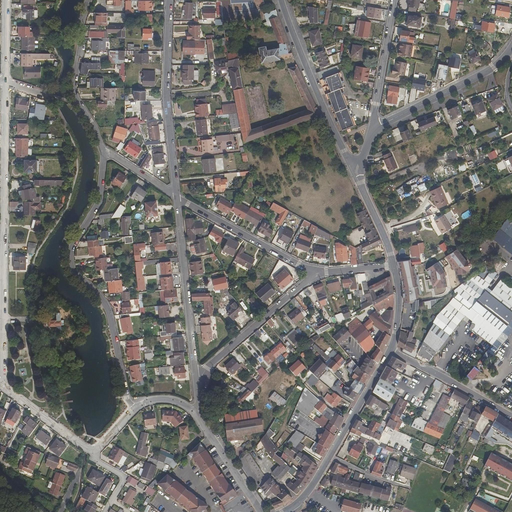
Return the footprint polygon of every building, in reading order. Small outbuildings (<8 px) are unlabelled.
[(223,22),(232,21),(230,0),(221,0),(222,2),(222,10),(223,21),(223,22)] [(258,10),(253,0),(230,0),(232,21),(249,20),(260,16),(259,10),(258,10)] [(273,4),(271,0),(253,0),(258,10),(259,10),(273,4)] [(323,0),(328,1),(327,10),(330,10),(332,1),(332,0),(323,0)] [(408,0),(408,7),(423,10),(424,5),(419,4),(419,0),(408,0)] [(130,10),(130,1),(125,1),(125,14),(129,14),(133,14),(133,10),(130,10)] [(139,1),(139,10),(152,10),(152,7),(152,4),(152,1),(139,1)] [(192,20),(193,3),(186,3),(185,6),(183,6),(183,10),(185,10),(184,19),(192,20)] [(308,10),(310,10),(310,16),(296,18),(298,22),(310,21),(310,23),(317,23),(317,8),(308,6),(308,10)] [(509,18),(510,8),(498,6),(496,15),(509,18)] [(366,17),(380,19),(382,9),(368,7),(366,17)] [(215,18),(215,9),(203,9),(203,18),(215,18)] [(23,10),(23,19),(34,19),(34,10),(23,10)] [(272,64),(273,61),(293,58),(276,10),(264,14),(267,22),(263,23),(270,30),(273,29),(280,48),(267,50),(266,46),(259,48),(262,63),(268,62),(269,65),(272,64)] [(108,14),(95,14),(95,26),(100,26),(107,26),(108,26),(108,14)] [(125,14),(116,14),(116,17),(122,17),(122,26),(125,26),(125,21),(125,14)] [(152,24),(152,15),(143,15),(143,21),(147,21),(147,24),(152,24)] [(419,27),(421,18),(408,15),(406,25),(419,27)] [(448,19),(447,25),(451,25),(450,31),(455,32),(456,26),(454,26),(455,20),(450,19),(448,19)] [(368,38),(371,23),(357,20),(355,35),(368,38)] [(495,24),(482,21),(480,31),(493,33),(495,24)] [(201,25),(191,25),(191,34),(189,34),(189,40),(201,40),(201,25)] [(107,26),(107,33),(117,33),(117,37),(125,37),(125,26),(122,26),(108,26),(107,26)] [(22,37),(33,37),(33,32),(30,32),(30,27),(19,27),(19,37),(22,37)] [(152,33),(152,29),(143,29),(143,39),(154,40),(154,33),(152,33)] [(310,32),(313,45),(322,44),(319,30),(310,32)] [(410,32),(402,30),(400,40),(408,42),(410,32)] [(33,37),(22,37),(22,49),(34,49),(34,37),(33,37)] [(107,38),(99,38),(99,41),(92,41),(92,51),(106,51),(106,42),(110,42),(110,39),(107,38)] [(183,54),(194,54),(195,42),(184,42),(183,54)] [(485,42),(481,46),(486,51),(491,47),(485,42)] [(413,46),(400,43),(399,48),(408,50),(407,56),(398,54),(398,55),(411,57),(413,46)] [(361,59),(363,47),(353,45),(351,57),(361,59)] [(325,50),(315,54),(316,55),(311,57),(313,63),(318,61),(328,57),(325,50)] [(109,51),(109,58),(109,63),(119,64),(119,60),(120,51),(109,51)] [(149,54),(143,54),(143,51),(141,51),(134,51),(125,51),(125,54),(135,54),(135,64),(149,64),(149,54)] [(468,56),(472,64),(480,59),(476,51),(468,56)] [(238,59),(237,52),(227,53),(228,61),(238,59)] [(50,54),(33,54),(22,53),(22,67),(25,67),(33,67),(33,59),(50,59),(50,54)] [(459,70),(460,63),(455,62),(455,58),(453,57),(454,53),(451,53),(449,68),(453,69),(459,70)] [(321,68),(331,64),(328,57),(318,61),(321,68)] [(238,59),(228,61),(228,62),(229,64),(229,69),(239,67),(240,67),(238,59)] [(229,64),(228,62),(220,64),(219,61),(214,62),(216,73),(217,72),(218,75),(222,74),(223,76),(227,71),(226,67),(229,64)] [(404,77),(407,63),(396,61),(395,68),(393,67),(392,74),(404,77)] [(80,74),(88,74),(89,70),(97,70),(97,65),(100,65),(100,63),(92,63),(82,63),(80,74)] [(437,64),(436,70),(437,70),(437,74),(436,79),(445,81),(448,66),(437,64)] [(194,65),(183,65),(183,70),(182,70),(182,80),(183,80),(183,84),(192,85),(192,80),(199,80),(199,70),(194,70),(194,65)] [(346,86),(338,65),(317,73),(340,133),(354,127),(357,126),(347,99),(346,95),(345,96),(342,88),(346,86)] [(352,80),(366,82),(368,68),(355,66),(352,80)] [(33,67),(25,67),(25,77),(41,77),(41,67),(33,67)] [(229,71),(233,90),(243,88),(239,67),(229,69),(229,71)] [(241,127),(242,134),(244,143),(321,116),(297,67),(288,69),(308,110),(251,130),(244,88),(243,88),(233,90),(236,105),(238,113),(241,127)] [(155,86),(155,71),(144,71),(143,86),(155,86)] [(104,79),(90,78),(90,83),(90,88),(101,88),(104,88),(104,79)] [(426,80),(413,78),(412,88),(418,89),(417,90),(424,91),(426,80)] [(397,98),(399,88),(389,86),(387,96),(388,96),(397,98)] [(116,88),(104,88),(104,101),(109,101),(115,101),(116,101),(116,88)] [(146,101),(146,91),(134,91),(134,93),(135,93),(135,101),(146,101)] [(502,105),(497,95),(488,99),(494,110),(497,108),(502,105)] [(16,109),(30,111),(31,100),(17,98),(16,109)] [(109,106),(115,106),(115,101),(109,101),(109,102),(99,102),(99,107),(102,107),(102,109),(105,109),(105,107),(109,107),(109,106)] [(485,111),(482,101),(472,105),(476,115),(485,111)] [(35,114),(30,113),(29,120),(44,120),(45,106),(36,104),(35,114)] [(196,118),(208,116),(207,104),(196,105),(197,112),(196,112),(196,118)] [(152,117),(151,105),(142,106),(143,119),(145,119),(145,118),(152,117)] [(236,105),(222,106),(223,115),(229,114),(238,113),(236,105)] [(462,117),(457,106),(447,110),(451,119),(458,117),(459,119),(462,117)] [(229,114),(229,117),(232,129),(241,127),(238,113),(229,114)] [(424,121),(417,124),(420,131),(436,126),(433,118),(426,121),(426,122),(425,122),(424,121)] [(208,134),(206,120),(196,121),(197,135),(208,134)] [(157,122),(148,123),(150,141),(161,139),(159,125),(158,126),(157,122)] [(27,134),(28,124),(17,124),(17,134),(27,134)] [(138,124),(133,124),(129,130),(132,132),(138,124)] [(127,129),(117,126),(113,140),(119,142),(121,138),(124,140),(127,129)] [(407,130),(400,133),(404,142),(411,138),(407,130)] [(29,138),(17,138),(17,143),(15,143),(15,148),(28,148),(29,138)] [(214,152),(212,139),(201,140),(203,153),(214,152)] [(137,158),(142,149),(130,141),(125,150),(137,158)] [(28,148),(15,148),(15,152),(17,152),(16,157),(28,157),(28,148)] [(153,149),(154,165),(155,165),(164,164),(165,164),(163,148),(153,149)] [(495,151),(488,154),(490,160),(498,157),(495,151)] [(389,153),(382,156),(384,160),(383,160),(388,172),(396,168),(391,156),(390,157),(389,153)] [(148,162),(149,162),(152,157),(147,155),(139,167),(143,170),(148,162)] [(216,172),(215,159),(203,160),(204,173),(216,172)] [(36,173),(36,160),(25,160),(24,173),(36,173)] [(458,172),(465,171),(464,163),(456,164),(458,172)] [(118,173),(112,183),(120,188),(126,178),(118,173)] [(227,180),(237,179),(237,173),(224,174),(224,178),(210,180),(210,185),(215,185),(216,192),(228,190),(227,180)] [(411,181),(395,190),(399,198),(423,185),(420,179),(412,183),(411,181)] [(24,200),(26,200),(36,198),(36,193),(33,194),(31,184),(23,186),(24,190),(22,190),(24,200)] [(448,203),(440,186),(429,191),(437,208),(448,203)] [(138,187),(132,196),(141,202),(147,193),(138,187)] [(221,197),(216,206),(220,208),(229,214),(231,210),(234,205),(221,197)] [(158,216),(156,201),(146,202),(147,209),(146,209),(146,217),(158,216)] [(24,214),(35,215),(35,210),(41,210),(41,203),(37,203),(26,202),(24,202),(24,214)] [(231,210),(235,213),(238,214),(237,215),(244,219),(249,209),(236,202),(234,205),(231,210)] [(273,203),(270,208),(277,212),(280,214),(275,223),(281,226),(289,212),(273,203)] [(120,217),(126,209),(126,208),(125,208),(120,204),(114,213),(111,218),(118,218),(120,217)] [(365,225),(367,229),(373,226),(364,206),(358,209),(359,212),(357,213),(363,226),(365,225)] [(424,212),(429,217),(435,210),(431,206),(424,212)] [(244,219),(255,225),(254,226),(257,228),(265,215),(251,207),(249,209),(244,219)] [(265,215),(257,228),(259,229),(266,215),(265,215)] [(451,228),(444,215),(434,221),(437,226),(442,234),(451,228)] [(120,217),(118,218),(118,219),(121,219),(123,235),(128,234),(128,232),(130,232),(130,230),(132,229),(131,217),(130,216),(120,217)] [(511,245),(511,216),(507,218),(492,238),(506,250),(511,245)] [(192,224),(191,218),(185,219),(188,241),(193,240),(196,240),(195,234),(203,233),(202,223),(194,224),(192,224)] [(33,220),(31,228),(33,228),(33,231),(38,232),(40,221),(33,220)] [(301,226),(306,228),(307,226),(311,228),(309,232),(315,234),(316,232),(318,227),(304,220),(301,226)] [(416,225),(403,228),(404,234),(418,230),(416,225)] [(318,227),(316,232),(330,238),(331,234),(318,227)] [(294,233),(285,228),(279,239),(288,244),(294,233)] [(366,233),(370,241),(379,236),(375,229),(369,232),(366,233)] [(163,232),(151,233),(152,245),(164,244),(163,232)] [(361,245),(364,252),(382,243),(379,236),(370,241),(361,245)] [(204,242),(203,238),(196,240),(193,240),(194,244),(194,245),(196,253),(196,254),(204,252),(202,242),(204,242)] [(308,252),(312,243),(299,238),(296,248),(308,252)] [(228,240),(222,250),(233,256),(239,244),(233,241),(233,242),(228,240)] [(409,246),(411,257),(415,256),(416,258),(420,258),(420,252),(425,252),(424,242),(418,243),(418,245),(409,246)] [(34,254),(35,243),(28,243),(27,253),(34,254)] [(139,250),(145,249),(145,246),(145,243),(133,244),(134,254),(135,262),(141,262),(140,255),(139,252),(139,250)] [(90,255),(94,255),(94,259),(95,259),(103,258),(102,246),(100,246),(90,247),(90,255)] [(325,259),(327,248),(316,246),(314,257),(318,257),(321,258),(325,259)] [(345,248),(345,246),(336,247),(337,260),(348,259),(347,248),(345,248)] [(249,269),(254,259),(243,253),(245,249),(241,247),(233,261),(249,269)] [(457,249),(446,256),(452,265),(450,267),(452,270),(455,269),(456,274),(466,273),(466,271),(469,270),(468,260),(465,261),(457,249)] [(220,263),(215,255),(211,256),(217,265),(220,263)] [(103,258),(95,259),(96,266),(94,266),(94,271),(101,270),(108,270),(106,257),(103,258)] [(498,273),(506,262),(498,257),(490,267),(492,269),(498,273)] [(25,270),(25,258),(13,258),(13,270),(25,270)] [(418,310),(418,301),(418,295),(420,295),(414,265),(411,266),(410,260),(399,261),(401,267),(399,267),(401,277),(403,288),(403,302),(412,303),(412,309),(418,310)] [(203,273),(201,261),(190,262),(191,275),(203,273)] [(142,278),(142,269),(144,268),(143,262),(141,262),(135,262),(135,267),(137,278),(142,278)] [(169,262),(160,263),(161,275),(172,274),(171,269),(170,269),(169,262)] [(436,263),(426,270),(431,276),(433,285),(436,285),(437,288),(447,286),(444,275),(446,275),(446,271),(443,271),(436,263)] [(437,351),(438,352),(451,336),(449,335),(465,315),(488,285),(496,275),(491,270),(485,266),(482,269),(461,285),(454,291),(458,295),(437,316),(423,341),(437,351)] [(108,270),(101,270),(102,282),(108,281),(119,280),(118,269),(108,270)] [(273,280),(282,289),(288,284),(291,281),(293,278),(287,271),(281,276),(279,274),(273,280)] [(172,276),(160,278),(162,290),(165,290),(174,289),(173,284),(172,276)] [(373,305),(393,294),(390,276),(368,288),(373,305)] [(142,290),(141,281),(145,281),(145,277),(142,278),(137,278),(138,291),(142,290)] [(223,292),(228,292),(225,277),(213,280),(216,290),(219,290),(219,293),(223,292)] [(349,278),(349,280),(341,280),(343,288),(350,287),(350,290),(356,289),(355,284),(355,278),(349,278)] [(494,288),(489,294),(491,296),(472,321),(468,326),(492,344),(511,318),(511,286),(501,279),(494,288)] [(119,280),(108,281),(109,294),(114,293),(118,293),(123,292),(121,280),(119,280)] [(339,282),(327,285),(329,293),(341,290),(339,282)] [(328,299),(322,283),(313,287),(315,293),(318,292),(319,295),(317,296),(319,302),(328,299)] [(367,283),(362,284),(365,298),(366,298),(367,301),(360,304),(361,312),(373,305),(368,288),(367,283)] [(268,284),(256,294),(263,302),(268,298),(267,297),(274,291),(268,284)] [(472,321),(491,296),(489,294),(494,288),(488,285),(465,315),(472,321)] [(166,303),(177,302),(176,289),(175,289),(174,289),(165,290),(166,303)] [(307,297),(311,295),(306,289),(303,291),(305,294),(307,297)] [(122,301),(130,301),(129,292),(122,293),(122,301)] [(223,292),(233,303),(230,305),(232,308),(226,313),(233,321),(239,316),(237,313),(235,312),(241,307),(228,292),(223,292)] [(212,314),(209,293),(192,294),(192,301),(203,300),(205,300),(206,310),(204,310),(202,310),(203,314),(212,314)] [(384,311),(393,311),(394,302),(393,294),(373,305),(375,310),(376,311),(384,309),(384,311)] [(258,311),(262,308),(253,296),(249,300),(254,306),(252,307),(254,309),(255,308),(258,311)] [(242,298),(240,300),(246,306),(248,304),(242,298)] [(301,306),(294,298),(290,301),(297,309),(300,307),(301,306)] [(131,312),(130,303),(122,304),(122,313),(131,312)] [(159,317),(168,316),(167,304),(158,305),(159,317)] [(379,358),(382,353),(385,345),(386,346),(391,337),(388,335),(391,327),(391,326),(384,323),(376,311),(368,318),(365,315),(375,310),(373,305),(361,312),(359,313),(362,316),(363,316),(365,319),(360,323),(356,318),(347,325),(353,333),(350,335),(351,336),(366,354),(372,349),(375,352),(369,358),(376,362),(378,364),(380,359),(379,358)] [(340,323),(350,318),(348,307),(341,310),(342,313),(335,316),(338,324),(340,323)] [(287,317),(294,325),(304,317),(302,315),(297,309),(287,317)] [(384,309),(376,311),(384,323),(391,326),(393,311),(384,311),(384,309)] [(56,320),(48,320),(46,320),(46,327),(56,326),(56,329),(61,329),(61,326),(61,321),(61,316),(60,314),(59,313),(58,313),(57,313),(56,314),(56,315),(56,320)] [(130,334),(133,333),(129,314),(120,315),(124,333),(126,332),(129,332),(130,334)] [(210,325),(211,325),(210,317),(200,318),(201,325),(201,331),(202,331),(203,335),(202,335),(202,341),(204,341),(208,343),(211,340),(212,340),(211,330),(210,330),(210,325)] [(266,323),(271,328),(274,325),(269,320),(266,323)] [(326,331),(331,328),(325,321),(321,323),(320,322),(316,323),(316,326),(312,328),(318,335),(326,331)] [(176,335),(175,322),(165,323),(166,333),(160,334),(160,336),(171,335),(176,335)] [(332,338),(339,346),(351,336),(350,335),(344,327),(332,338)] [(304,335),(298,328),(295,331),(301,338),(304,335)] [(295,331),(294,329),(286,336),(296,348),(304,341),(301,338),(295,331)] [(398,344),(404,348),(406,342),(409,343),(410,340),(412,340),(414,333),(412,332),(407,331),(407,333),(400,331),(398,344)] [(174,351),(184,350),(183,337),(173,338),(174,351)] [(128,356),(140,355),(138,340),(127,341),(128,348),(127,348),(128,356)] [(423,341),(417,355),(430,360),(437,351),(423,341)] [(286,349),(281,343),(271,352),(276,358),(286,349)] [(409,356),(414,358),(419,350),(414,347),(409,356)] [(323,357),(327,361),(329,359),(327,356),(321,350),(318,353),(323,357)] [(337,355),(333,351),(327,356),(329,359),(332,361),(339,368),(345,362),(338,355),(337,355)] [(174,358),(170,358),(171,366),(175,366),(181,365),(181,364),(185,364),(184,352),(174,353),(174,358)] [(270,353),(263,359),(268,366),(276,359),(270,353)] [(367,355),(359,369),(368,375),(376,362),(369,358),(367,355)] [(387,367),(395,372),(397,369),(399,370),(400,368),(402,369),(403,367),(404,368),(406,364),(392,357),(387,367)] [(232,375),(240,367),(233,359),(224,367),(232,375)] [(278,360),(273,364),(277,369),(281,364),(278,360)] [(298,360),(288,369),(295,377),(305,368),(298,360)] [(319,360),(308,371),(312,374),(316,378),(327,367),(326,367),(322,363),(319,360)] [(346,365),(346,366),(345,368),(351,373),(351,374),(353,372),(354,373),(352,378),(354,379),(363,384),(366,380),(368,375),(359,369),(352,360),(349,362),(346,365)] [(327,367),(339,379),(342,376),(337,371),(339,368),(332,361),(326,367),(327,367)] [(133,382),(143,380),(139,364),(129,366),(133,382)] [(159,375),(170,374),(169,367),(158,368),(159,375)] [(185,367),(184,367),(175,367),(174,367),(174,372),(174,376),(177,376),(177,379),(186,378),(185,367)] [(260,383),(268,375),(264,371),(261,367),(256,372),(260,375),(258,377),(259,378),(256,382),(259,386),(261,385),(260,383)] [(380,379),(390,385),(397,373),(395,372),(387,367),(380,379)] [(474,367),(466,376),(471,380),(479,371),(474,367)] [(403,388),(411,392),(417,381),(411,379),(409,378),(403,388)] [(349,388),(358,393),(363,384),(354,379),(349,388)] [(435,379),(431,385),(437,389),(441,382),(435,379)] [(379,380),(373,392),(389,402),(390,401),(393,394),(396,389),(379,380)] [(259,386),(254,381),(250,385),(249,385),(245,388),(247,389),(252,393),(255,390),(259,386)] [(259,386),(255,390),(259,395),(266,388),(261,384),(261,385),(259,386)] [(245,388),(243,387),(239,391),(242,393),(235,400),(240,405),(243,402),(248,397),(251,394),(247,389),(245,388)] [(347,387),(343,395),(354,401),(358,393),(349,388),(347,387)] [(305,388),(295,408),(307,417),(314,409),(321,415),(319,418),(315,415),(315,416),(313,416),(311,419),(324,429),(328,422),(337,428),(338,429),(344,419),(342,418),(338,415),(326,407),(305,388)] [(251,394),(248,397),(251,400),(256,396),(257,397),(259,395),(255,390),(252,393),(251,394)] [(460,404),(459,405),(464,408),(468,401),(469,397),(455,390),(450,398),(460,404)] [(275,392),(269,399),(279,407),(284,400),(275,392)] [(342,399),(334,393),(331,396),(326,393),(323,398),(328,401),(327,402),(335,407),(342,399)] [(509,393),(502,401),(504,403),(511,395),(509,393)] [(443,413),(450,398),(443,394),(429,423),(416,417),(416,418),(411,427),(440,439),(442,435),(444,430),(436,426),(443,413)] [(370,395),(365,404),(373,409),(376,405),(379,407),(377,411),(383,414),(388,405),(370,395)] [(248,397),(243,402),(248,406),(252,402),(251,400),(248,397)] [(407,403),(400,398),(397,404),(391,415),(399,420),(401,416),(407,403)] [(463,421),(457,434),(460,436),(469,419),(470,416),(468,415),(473,405),(471,404),(472,403),(468,401),(464,408),(459,419),(463,421)] [(0,421),(2,422),(10,404),(6,402),(3,410),(0,408),(0,421)] [(472,412),(481,416),(484,410),(481,408),(481,407),(476,404),(472,412)] [(493,422),(498,414),(486,407),(484,410),(481,416),(493,422)] [(16,424),(21,414),(13,409),(7,419),(16,424)] [(162,424),(170,423),(175,428),(183,421),(180,418),(181,418),(173,409),(161,413),(162,424)] [(282,420),(285,422),(288,423),(292,415),(282,409),(276,416),(282,420)] [(359,415),(366,418),(368,412),(363,409),(359,415)] [(258,419),(256,410),(224,415),(226,425),(258,419)] [(474,422),(471,427),(474,429),(475,428),(481,416),(472,412),(470,416),(469,419),(474,422)] [(143,415),(144,426),(155,425),(154,413),(150,413),(150,415),(143,415)] [(444,430),(450,416),(443,413),(436,426),(444,430)] [(485,438),(489,440),(495,444),(507,444),(511,448),(511,421),(498,414),(493,422),(491,426),(484,438),(485,438)] [(395,428),(398,429),(401,424),(403,423),(403,422),(399,420),(391,415),(389,419),(397,423),(395,428)] [(269,440),(276,429),(276,430),(282,420),(276,416),(270,426),(265,434),(259,442),(265,450),(272,459),(279,465),(282,461),(280,459),(283,454),(284,452),(283,452),(279,448),(278,450),(269,440)] [(38,425),(27,417),(23,422),(24,422),(26,424),(27,425),(22,432),(29,437),(38,425)] [(258,419),(226,425),(228,442),(230,442),(230,445),(235,445),(235,441),(242,440),(242,435),(263,432),(261,419),(258,419)] [(387,423),(384,430),(387,432),(389,428),(394,430),(395,428),(397,423),(389,419),(387,423)] [(352,428),(362,432),(373,438),(374,437),(380,440),(382,436),(381,436),(368,429),(361,426),(363,423),(357,420),(352,428)] [(372,421),(368,429),(381,436),(384,430),(387,423),(385,422),(382,420),(380,424),(372,421)] [(288,425),(289,424),(288,423),(285,422),(284,425),(287,427),(286,429),(293,434),(296,430),(288,425)] [(333,436),(334,433),(336,430),(337,428),(328,422),(324,429),(327,431),(333,436)] [(488,426),(487,426),(481,436),(484,438),(491,426),(489,425),(488,426)] [(189,439),(187,426),(179,428),(181,441),(189,439)] [(352,428),(350,432),(360,437),(362,432),(352,428)] [(293,434),(287,442),(294,448),(292,448),(294,449),(305,436),(296,430),(293,434)] [(401,452),(403,447),(408,436),(394,430),(387,446),(393,449),(401,452)] [(36,438),(46,445),(51,439),(41,431),(36,438)] [(327,431),(319,445),(327,450),(335,437),(333,436),(327,431)] [(470,437),(477,441),(480,435),(473,431),(472,432),(470,437)] [(148,447),(145,446),(148,434),(141,432),(136,454),(145,457),(148,447)] [(301,453),(303,450),(305,447),(302,445),(308,438),(305,436),(294,449),(301,453)] [(57,440),(50,449),(59,457),(66,447),(57,440)] [(265,450),(259,442),(254,449),(259,455),(265,450)] [(315,442),(310,449),(313,450),(312,452),(315,454),(315,453),(322,458),(327,450),(319,445),(315,442)] [(367,451),(373,455),(378,446),(371,442),(367,451)] [(354,444),(349,454),(357,458),(364,445),(359,443),(357,445),(354,444)] [(420,451),(432,456),(436,448),(424,443),(423,445),(420,451)] [(197,445),(190,452),(192,456),(200,449),(197,445)] [(41,452),(28,447),(23,458),(27,460),(25,463),(22,462),(19,469),(22,471),(22,470),(31,474),(35,463),(36,463),(41,452)] [(109,459),(118,464),(124,452),(115,447),(109,459)] [(236,495),(232,490),(231,491),(230,488),(231,487),(229,485),(228,485),(218,470),(214,465),(214,464),(213,465),(211,462),(213,462),(205,450),(205,451),(202,447),(200,449),(219,481),(227,494),(229,499),(236,495)] [(408,455),(410,450),(403,447),(401,452),(403,453),(408,455)] [(291,450),(290,452),(288,449),(285,448),(283,452),(284,452),(285,453),(294,460),(297,454),(291,450)] [(294,460),(298,463),(303,455),(301,453),(294,449),(292,448),(291,450),(297,454),(294,460)] [(206,475),(212,485),(219,481),(200,449),(192,456),(203,472),(206,475)] [(160,450),(159,454),(173,459),(174,456),(160,450)] [(249,453),(243,457),(260,483),(258,485),(260,488),(261,487),(269,478),(267,476),(264,477),(259,468),(249,453)] [(449,453),(442,466),(440,469),(450,473),(458,458),(451,454),(449,453)] [(484,467),(511,482),(511,464),(491,453),(484,467)] [(178,464),(173,459),(159,454),(158,457),(157,460),(164,463),(169,465),(172,469),(178,464)] [(46,464),(56,468),(60,459),(49,455),(46,464)] [(298,463),(302,466),(307,458),(303,455),(298,463)] [(157,460),(153,459),(149,457),(147,463),(156,466),(157,460)] [(317,467),(307,458),(302,466),(303,467),(300,472),(310,478),(317,467)] [(156,466),(162,469),(164,463),(157,460),(156,466)] [(390,460),(386,472),(394,475),(398,463),(390,460)] [(442,466),(427,460),(426,463),(440,469),(442,466)] [(282,461),(279,465),(272,473),(280,480),(287,473),(290,469),(282,461)] [(371,474),(381,477),(383,472),(380,471),(383,464),(377,461),(371,474)] [(331,472),(337,475),(338,473),(345,476),(346,475),(349,469),(335,462),(331,472)] [(147,463),(146,463),(141,476),(151,480),(156,466),(147,463)] [(417,469),(403,465),(403,467),(401,471),(400,476),(413,480),(417,469)] [(293,466),(290,469),(287,473),(291,476),(294,472),(297,475),(294,479),(296,481),(304,488),(310,478),(300,472),(293,466)] [(469,469),(467,472),(474,476),(476,473),(475,472),(477,470),(473,468),(472,471),(469,469)] [(93,470),(87,479),(99,486),(104,477),(93,470)] [(57,497),(65,476),(56,472),(52,483),(50,482),(47,488),(50,489),(48,493),(57,497)] [(171,481),(172,480),(167,475),(166,476),(185,494),(187,492),(185,491),(185,490),(175,481),(174,482),(171,481)] [(327,486),(331,479),(326,475),(320,485),(326,488),(327,486)] [(344,479),(342,488),(346,490),(349,480),(349,478),(350,476),(346,475),(345,476),(344,479)] [(135,487),(138,481),(129,476),(126,482),(135,487)] [(184,509),(187,511),(188,511),(197,504),(193,499),(194,498),(187,492),(185,494),(166,476),(165,476),(157,484),(165,491),(164,491),(167,495),(168,494),(185,508),(184,509)] [(342,488),(344,479),(337,477),(336,481),(333,480),(332,480),(330,485),(342,488)] [(269,478),(261,487),(267,497),(272,492),(281,501),(278,502),(276,499),(272,501),(273,504),(271,504),(275,509),(285,505),(289,502),(292,499),(269,478)] [(106,498),(115,483),(108,479),(99,493),(106,498)] [(219,494),(219,495),(221,498),(224,503),(229,499),(227,494),(219,481),(212,485),(219,494)] [(294,483),(293,484),(300,491),(304,488),(296,481),(294,483)] [(296,495),(300,491),(293,484),(292,483),(290,482),(286,486),(296,495)] [(352,486),(353,486),(352,491),(356,492),(358,493),(361,484),(358,483),(353,482),(352,486)] [(380,499),(382,489),(361,483),(361,484),(358,493),(380,499)] [(380,499),(389,501),(392,488),(383,486),(382,489),(380,499)] [(89,502),(93,504),(99,493),(98,493),(88,487),(82,498),(85,499),(89,502)] [(137,491),(130,487),(127,493),(125,496),(122,501),(132,507),(135,501),(133,499),(136,493),(137,491)] [(144,492),(152,496),(154,491),(151,489),(147,487),(144,492)] [(79,501),(75,509),(79,511),(85,499),(82,498),(81,497),(79,501)] [(470,509),(474,511),(498,511),(476,499),(470,509)] [(344,500),(341,510),(347,511),(358,511),(361,505),(344,500)] [(93,504),(89,502),(82,511),(94,511),(98,507),(94,505),(93,504)] [(188,511),(202,511),(206,508),(199,503),(197,504),(188,511)]
